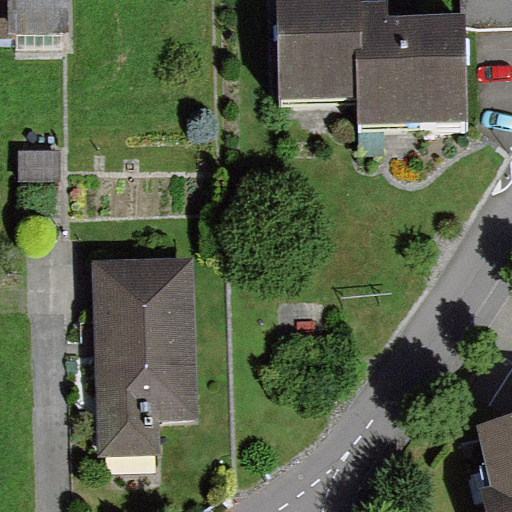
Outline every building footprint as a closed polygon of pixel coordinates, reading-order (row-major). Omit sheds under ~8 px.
[(7,0),(7,32),(73,31),(72,0),(7,0)] [(278,0),(281,102),(357,100),(358,131),(466,128),(463,14),(393,16),(393,1),(362,1),(361,0),(278,0)] [(511,0),(466,0),(467,27),(511,26),(511,0)] [(63,161),(22,161),(23,205),(63,205),(63,161)] [(106,258),(108,420),(213,419),(211,257),(106,258)] [(511,511),(511,436),(475,447),(492,511),(511,511)]
